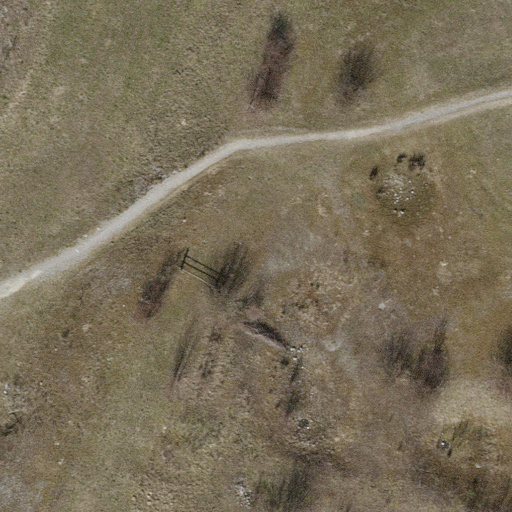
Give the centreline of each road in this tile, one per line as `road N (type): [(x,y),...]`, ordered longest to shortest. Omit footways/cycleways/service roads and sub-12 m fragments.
road 1 (track): [(0,294),(101,238),(226,150),(384,130),(511,92)]
road 2 (track): [(511,291),(481,308),(406,323),(385,295),(318,141)]
